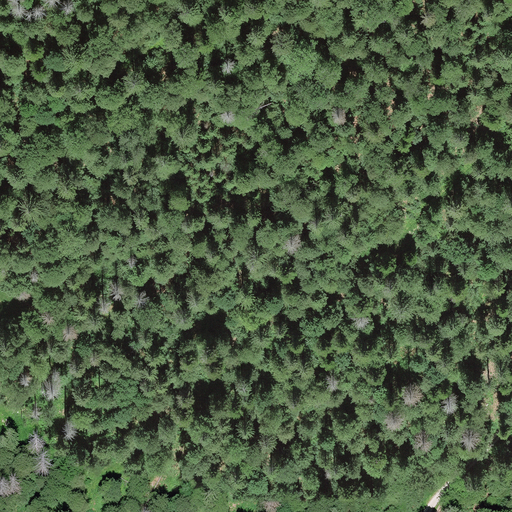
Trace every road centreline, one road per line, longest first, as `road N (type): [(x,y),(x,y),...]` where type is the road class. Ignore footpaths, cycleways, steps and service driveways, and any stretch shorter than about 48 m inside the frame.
road 1 (track): [(511,127),(348,277),(121,463),(76,511)]
road 2 (track): [(228,0),(62,109)]
road 3 (track): [(433,511),(511,417)]
